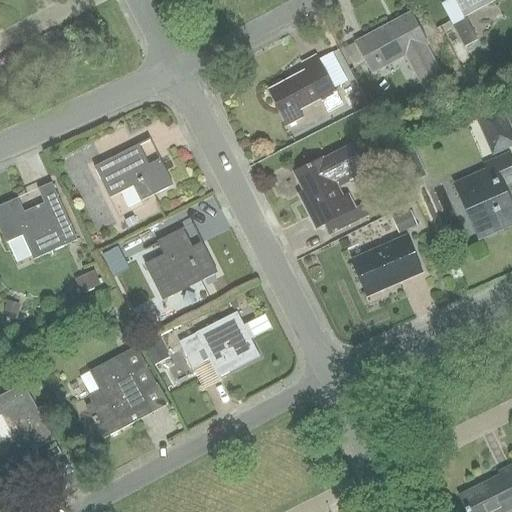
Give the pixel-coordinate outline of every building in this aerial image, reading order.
[(464,21),(452,0),(450,0),(441,5),(464,49),(478,41),(466,19),(464,21)] [(455,0),(464,15),(491,0),(455,0)] [(356,43),(372,73),(404,57),(418,84),(440,72),(410,15),(356,43)] [(286,84),(270,92),(284,119),(287,125),(301,118),(298,112),(319,100),(327,116),(343,107),(337,96),(332,88),(346,81),(332,55),(318,62),(315,57),(302,64),(307,72),(286,84)] [(441,75),(421,86),(425,94),(445,84),(441,75)] [(354,112),(365,106),(360,97),(350,103),(354,112)] [(511,130),(501,106),(474,118),(492,157),(511,148),(511,130)] [(138,146),(94,169),(110,200),(121,194),(128,209),(141,203),(173,187),(160,161),(148,167),(138,146)] [(342,200),(336,188),(366,174),(352,146),(294,175),(308,202),(303,204),(316,230),(354,211),(347,198),(342,200)] [(399,158),(410,184),(426,177),(415,151),(399,158)] [(511,209),(502,187),(511,182),(511,163),(508,156),(484,166),(486,172),(454,186),(478,241),(511,226),(511,209)] [(18,200),(0,207),(0,231),(6,245),(22,238),(33,262),(77,242),(58,199),(24,214),(18,200)] [(399,234),(417,227),(410,212),(393,219),(399,234)] [(136,224),(133,217),(124,222),(127,228),(136,224)] [(183,230),(157,243),(163,256),(144,266),(162,302),(217,275),(202,244),(192,249),(183,230)] [(406,238),(351,262),(367,297),(421,274),(406,238)] [(118,247),(102,255),(113,277),(129,269),(118,247)] [(100,286),(94,272),(75,280),(81,295),(100,286)] [(17,321),(21,306),(7,302),(3,317),(17,321)] [(237,314),(179,343),(192,369),(208,361),(218,380),(259,358),(237,314)] [(158,338),(143,346),(151,360),(166,352),(158,338)] [(92,398),(96,406),(89,410),(94,419),(93,420),(96,427),(98,426),(105,439),(102,440),(103,441),(134,424),(134,423),(131,425),(126,416),(133,412),(135,415),(148,407),(142,395),(157,387),(137,349),(90,373),(90,374),(92,373),(103,393),(92,398)] [(23,385),(0,397),(0,417),(1,417),(13,438),(0,445),(0,452),(15,480),(41,466),(34,452),(54,441),(23,385)] [(459,497),(466,511),(506,511),(511,509),(511,467),(499,473),(501,477),(459,497)]
